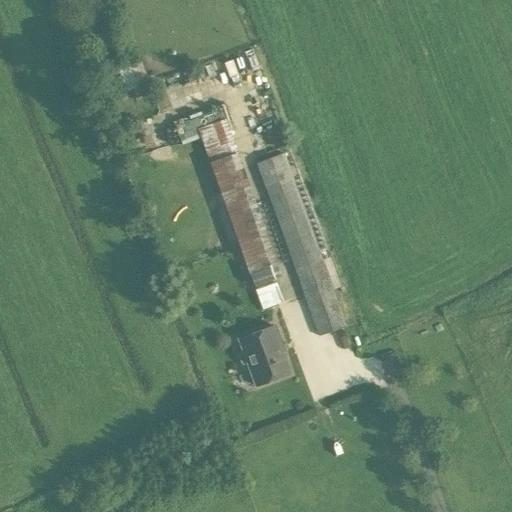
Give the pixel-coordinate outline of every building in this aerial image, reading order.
[(139,60),(107,72),(116,96),(148,84),(139,60)] [(197,129),(253,287),(279,277),(222,120),(197,129)] [(255,164),(318,337),(345,327),(291,181),(292,181),(283,154),(255,164)] [(262,310),(274,306),(281,303),(275,284),(255,291),(262,310)] [(254,387),(288,375),(278,347),(281,346),(274,327),(237,340),(241,352),(238,353),(237,356),(240,365),(243,366),(246,365),(254,387)]
